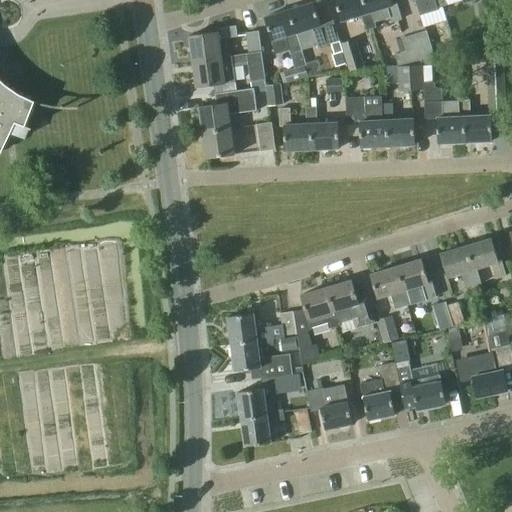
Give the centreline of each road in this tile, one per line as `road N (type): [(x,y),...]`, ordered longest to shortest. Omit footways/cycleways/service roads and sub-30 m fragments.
road 1 (residential): [(167,179),(511,165)]
road 2 (residential): [(185,302),(511,205)]
road 3 (residential): [(192,487),(424,441)]
road 4 (tertiary): [(192,487),(185,302)]
road 5 (tertiary): [(167,179),(145,29)]
road 6 (tertiary): [(185,302),(167,179)]
